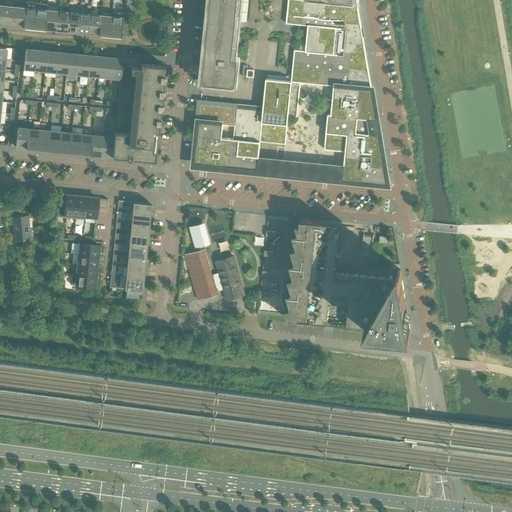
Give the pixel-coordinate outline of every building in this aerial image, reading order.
[(237,58),(242,0),(210,0),(202,83),(235,86),(238,58),(237,58)] [(263,109),(261,130),(260,141),(285,144),(288,116),(297,117),(300,82),(333,86),(331,114),(328,114),(324,149),(345,151),(342,176),(342,180),(387,184),(357,5),(350,4),(324,1),(310,0),(287,0),(286,23),(308,25),(305,51),(294,50),(291,81),(275,79),(266,78),(263,109)] [(1,25),(12,26),(14,3),(4,2),(1,25)] [(12,26),(23,27),(25,8),(15,7),(15,3),(14,3),(12,26)] [(23,27),(34,28),(36,9),(25,8),(23,27)] [(55,30),(66,31),(68,8),(67,12),(57,11),(55,30)] [(66,31),(77,32),(79,9),(68,8),(66,31)] [(34,28),(44,29),(46,10),(36,9),(34,28)] [(77,32),(88,33),(90,14),(79,13),(80,10),(79,9),(77,32)] [(44,29),(55,30),(57,11),(46,10),(44,29)] [(111,16),(109,36),(120,37),(122,17),(123,14),(111,12),(111,16)] [(88,33),(98,34),(100,15),(90,14),(88,33)] [(98,34),(109,36),(111,16),(100,15),(98,34)] [(23,68),(33,69),(35,50),(24,49),(23,68)] [(33,69),(44,70),(46,51),(35,50),(33,69)] [(44,70),(55,71),(57,53),(46,51),(44,70)] [(55,71),(65,73),(67,54),(57,53),(55,71)] [(65,73),(76,74),(78,55),(67,54),(65,73)] [(76,74),(87,75),(89,56),(78,55),(76,74)] [(87,75),(98,76),(100,57),(89,56),(87,75)] [(98,76),(108,77),(110,58),(100,57),(98,76)] [(108,77),(119,78),(121,59),(110,58),(108,77)] [(119,78),(113,138),(111,157),(154,161),(164,65),(140,63),(140,67),(121,65),(122,59),(121,59),(119,78)] [(247,69),(247,77),(254,77),(255,70),(247,69)] [(194,163),(240,167),(244,128),(261,130),(263,109),(200,103),(194,163)] [(15,147),(25,148),(27,129),(17,128),(15,147)] [(257,169),(260,141),(261,130),(244,128),(240,167),(257,169)] [(25,148),(36,149),(38,130),(27,129),(25,148)] [(36,149),(47,150),(49,131),(38,130),(36,149)] [(47,150),(58,151),(59,132),(49,131),(47,150)] [(58,151),(68,152),(70,133),(59,132),(58,151)] [(68,152),(79,153),(81,134),(70,133),(68,152)] [(79,153),(90,154),(92,136),(81,134),(79,153)] [(90,154),(101,156),(102,137),(92,136),(90,154)] [(101,156),(111,157),(113,138),(102,137),(101,156)] [(64,218),(74,219),(77,196),(66,195),(64,218)] [(74,219),(84,220),(87,197),(77,196),(74,219)] [(87,197),(84,220),(85,220),(85,216),(95,217),(96,209),(96,208),(107,209),(107,199),(87,197)] [(127,212),(127,213),(149,215),(150,204),(151,204),(130,201),(129,212),(127,212)] [(20,210),(8,211),(6,211),(7,218),(12,217),(14,239),(22,239),(22,240),(34,239),(33,229),(29,229),(28,216),(20,217),(20,210)] [(127,213),(126,223),(148,226),(149,215),(127,213)] [(288,320),(296,321),(315,323),(331,325),(366,328),(411,333),(400,267),(394,279),(355,275),(335,273),(340,228),(325,227),(326,224),(328,221),(309,219),(301,219),(294,218),(268,215),(258,314),(288,317),(288,320)] [(128,224),(127,234),(147,236),(148,226),(126,223),(126,224),(128,224)] [(189,227),(195,248),(199,247),(200,250),(185,255),(198,300),(217,294),(216,291),(224,289),(226,300),(244,295),(241,284),(233,256),(215,261),(219,273),(212,275),(204,249),(203,250),(202,246),(210,243),(209,243),(208,237),(208,236),(206,230),(205,230),(202,231),(200,224),(190,227),(189,227)] [(127,234),(126,245),(146,247),(147,236),(127,234)] [(80,244),(79,254),(97,256),(99,246),(80,244)] [(128,246),(127,256),(145,258),(146,247),(126,245),(128,246)] [(79,254),(77,264),(96,266),(97,256),(79,254)] [(127,256),(126,267),(143,268),(145,258),(127,256)] [(77,264),(76,275),(95,276),(96,266),(77,264)] [(126,267),(125,277),(142,279),(143,268),(126,267)] [(95,276),(76,275),(71,274),(70,285),(94,287),(95,276)] [(142,279),(125,277),(124,289),(142,291),(142,290),(141,290),(142,279)]
